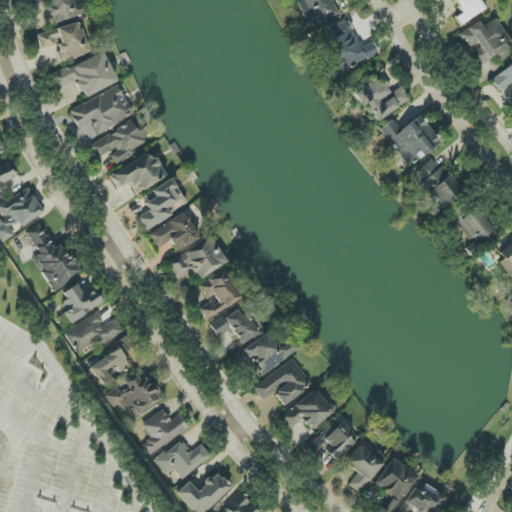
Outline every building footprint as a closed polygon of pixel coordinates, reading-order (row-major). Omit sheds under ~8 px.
[(72,6),(70,0),(31,0),(33,7),(48,3),(52,22),(88,15),(86,3),(72,6)] [(338,15),(331,0),(298,0),(299,1),(296,2),(309,29),(338,15)] [(485,10),(479,0),(453,0),(461,14),(455,18),(459,25),(485,10)] [(479,22),(460,34),(470,51),(480,65),(497,55),(500,61),(511,53),(511,51),(505,40),(508,38),(496,18),(482,27),(479,22)] [(326,77),(378,56),(373,42),(359,48),(347,19),(322,29),(334,59),(321,65),(326,77)] [(37,35),(41,50),(55,46),(60,62),(88,54),(79,23),(37,35)] [(52,75),(59,89),(75,81),(83,98),(116,82),(102,52),(52,75)] [(511,64),(491,79),(499,92),(511,83),(511,64)] [(376,122),(409,100),(401,87),(388,95),(377,77),(353,93),(368,117),(371,115),(376,122)] [(133,114),(116,85),(69,113),(79,130),(90,123),(98,136),(133,114)] [(379,130),(408,167),(440,142),(420,116),(400,131),(392,120),(379,130)] [(89,146),(97,160),(109,154),(115,166),(135,154),(133,149),(145,142),(142,138),(145,136),(135,119),(89,146)] [(118,189),(129,182),(137,195),(166,176),(154,158),(150,161),(145,153),(110,176),(118,189)] [(413,173),(439,210),(462,194),(435,157),(413,173)] [(0,190),(6,188),(3,182),(14,177),(9,164),(0,167),(0,190)] [(148,210),(137,218),(146,232),(175,212),(171,205),(182,198),(169,179),(150,191),(154,197),(144,204),(148,210)] [(42,213),(28,188),(0,204),(0,206),(8,220),(0,224),(0,240),(2,243),(14,236),(11,231),(42,213)] [(494,233),(478,208),(455,223),(471,248),(494,233)] [(148,236),(157,249),(169,241),(178,253),(200,237),(182,212),(148,236)] [(71,257),(59,245),(54,248),(48,239),(43,234),(38,225),(30,229),(26,233),(38,254),(33,259),(48,284),(55,292),(63,287),(76,274),(79,272),(71,257)] [(226,263),(210,237),(168,263),(177,277),(191,268),(199,280),(226,263)] [(503,259),(499,262),(511,277),(511,242),(498,254),(503,259)] [(241,299),(223,270),(198,286),(208,302),(198,308),(206,321),(241,299)] [(96,290),(82,297),(77,286),(61,293),(69,310),(63,313),(68,322),(103,306),(96,290)] [(217,338),(231,329),(241,344),(263,330),(250,309),(240,315),(236,309),(210,326),(217,338)] [(64,333),(76,353),(98,340),(101,346),(123,333),(115,318),(104,325),(98,313),(64,333)] [(287,335),(274,344),(267,333),(242,350),(249,359),(251,358),(263,375),(297,350),(287,335)] [(117,350),(88,368),(100,386),(111,379),(105,371),(115,365),(120,373),(129,367),(121,354),(132,347),(126,337),(114,345),(117,350)] [(253,388),(262,400),(273,393),(283,406),(311,386),(292,360),(253,388)] [(106,397),(112,408),(120,404),(124,412),(128,409),(133,418),(161,402),(147,377),(140,382),(136,375),(124,382),(126,385),(106,397)] [(280,418),(290,429),(300,420),(311,432),(333,411),(312,389),(280,418)] [(150,456),(188,428),(179,415),(170,421),(162,410),(141,425),(150,439),(142,445),(150,456)] [(336,461),(358,440),(337,418),(307,447),(313,453),(324,443),(330,448),(326,452),(336,461)] [(153,461),(164,476),(173,469),(181,480),(210,457),(200,444),(189,452),(180,440),(153,461)] [(344,463),(357,473),(347,486),(359,494),(381,464),(357,446),(344,463)] [(374,486),(391,496),(382,511),(394,511),(416,474),(390,459),(374,486)] [(194,511),(205,511),(231,488),(216,473),(197,491),(188,482),(176,493),(194,511)] [(413,488),(396,511),(412,511),(413,511),(414,511),(435,511),(444,498),(424,485),(419,492),(413,488)] [(258,511),(259,511),(238,493),(221,511),(258,511)]
